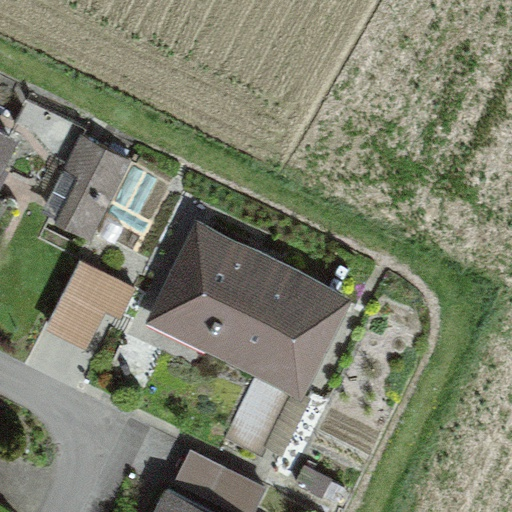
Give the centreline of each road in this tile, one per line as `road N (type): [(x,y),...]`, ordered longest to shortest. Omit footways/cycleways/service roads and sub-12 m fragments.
road 1 (track): [(0,54),(474,287),(363,511)]
road 2 (residential): [(44,511),(85,428),(0,383)]
